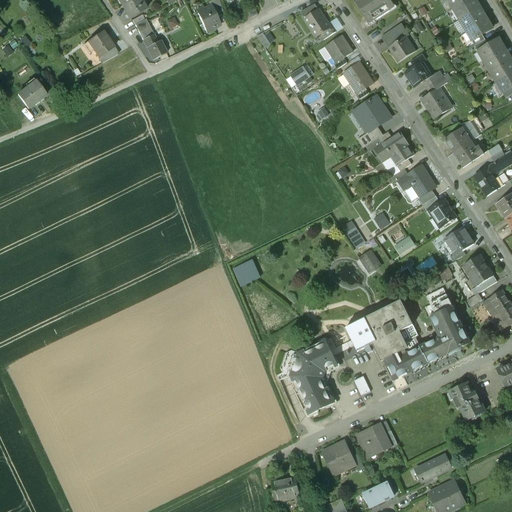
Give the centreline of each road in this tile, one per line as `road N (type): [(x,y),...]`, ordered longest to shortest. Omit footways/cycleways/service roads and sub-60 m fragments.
road 1 (residential): [(309,0),(0,141)]
road 2 (residential): [(337,0),(511,269)]
road 3 (residential): [(511,346),(258,467)]
